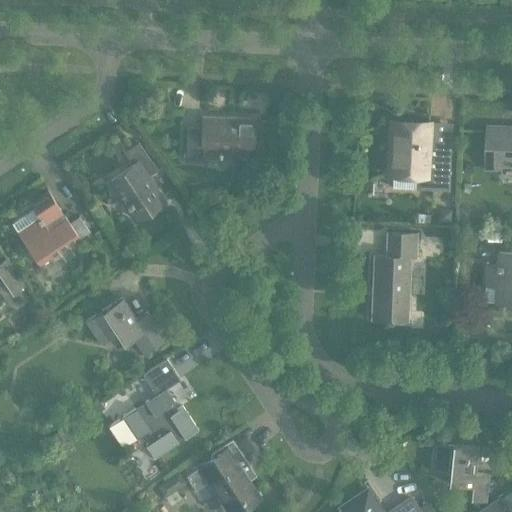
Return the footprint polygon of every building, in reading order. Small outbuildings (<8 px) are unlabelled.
[(251,159),(253,118),(201,116),(201,126),(184,125),(183,159),(199,159),(200,151),(235,152),(235,159),(251,159)] [(449,191),(449,190),(452,122),(427,120),(427,125),(389,124),(387,175),(391,175),(390,186),(392,188),(412,189),(449,191)] [(511,166),(511,127),(487,127),(486,169),(498,169),(498,166),(511,166)] [(135,168),(113,183),(133,214),(162,194),(149,175),(158,169),(139,141),(124,151),(135,168)] [(10,222),(11,222),(38,262),(78,235),(80,238),(90,231),(77,212),(68,219),(48,189),(29,201),(33,207),(12,221),(11,221),(10,222)] [(459,207),(459,224),(471,224),(471,208),(459,207)] [(439,208),(439,221),(451,221),(452,208),(439,208)] [(416,258),(417,233),(384,232),(383,254),(371,253),(369,317),(406,318),(408,257),(416,258)] [(497,266),(486,266),(486,307),(511,306),(511,253),(497,253),(497,266)] [(7,257),(0,262),(0,273),(12,292),(25,283),(7,257)] [(120,297),(102,310),(85,321),(101,344),(117,333),(124,344),(133,338),(142,352),(159,341),(165,337),(146,310),(135,318),(120,297)] [(126,413),(110,424),(125,446),(148,430),(154,439),(146,444),(155,458),(172,446),(197,429),(182,406),(177,408),(172,401),(175,399),(168,388),(181,379),(167,358),(143,374),(156,393),(126,413)] [(212,453),(214,457),(203,464),(187,476),(196,490),(209,481),(229,511),(235,511),(261,495),(244,471),(252,465),(234,438),(212,453)] [(449,469),(449,470),(448,482),(472,484),(470,498),(486,499),(489,472),(476,471),(479,446),(435,441),(433,467),(449,469)] [(178,471),(158,485),(165,496),(176,489),(185,483),(178,471)] [(344,510),(341,511),(420,511),(411,498),(390,511),(384,511),(369,489),(342,507),(344,510)] [(509,511),(511,511),(511,489),(500,498),(509,511)] [(476,511),(500,511),(506,509),(498,497),(476,511)]
